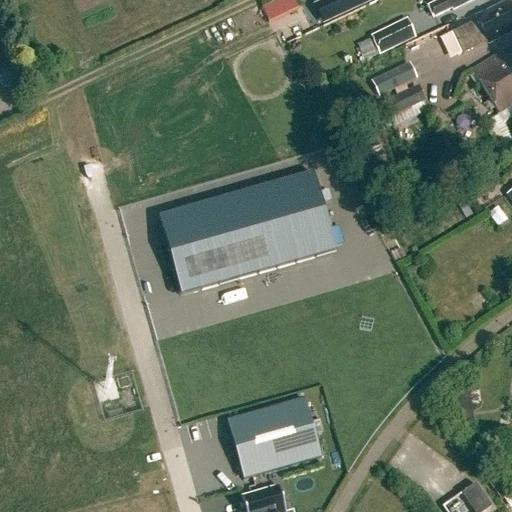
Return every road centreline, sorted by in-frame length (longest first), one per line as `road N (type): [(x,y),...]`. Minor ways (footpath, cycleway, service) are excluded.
road 1 (unknown): [(141,325),(122,256),(128,222),(141,210),(300,175),(323,181),(338,198),(347,250),(341,266),(317,281)]
road 2 (track): [(511,316),(429,385),(335,511)]
road 3 (unknown): [(36,100),(244,0)]
road 4 (unknown): [(191,511),(141,325)]
road 5 (unknown): [(317,281),(141,325)]
